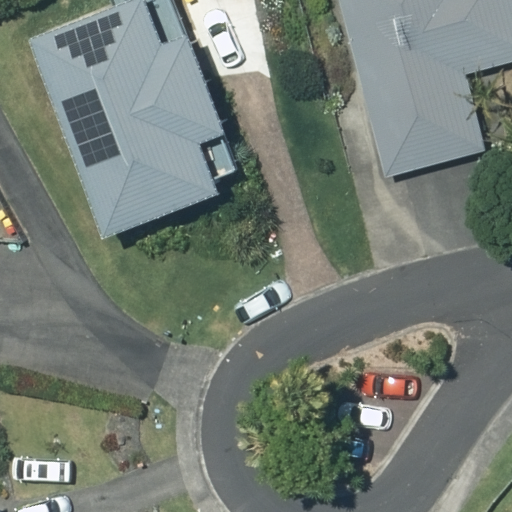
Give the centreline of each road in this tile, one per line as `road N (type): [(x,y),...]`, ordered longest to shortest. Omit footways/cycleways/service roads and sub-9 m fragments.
road 1 (residential): [(511,280),(415,296),(260,366),(229,412),(228,454),(280,511)]
road 2 (residential): [(372,511),(410,496),(463,426),(492,343)]
